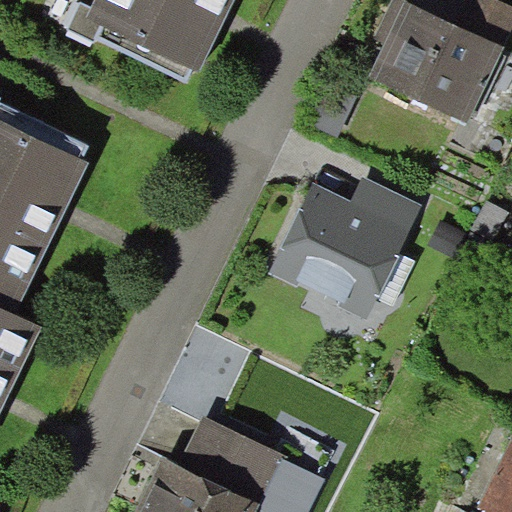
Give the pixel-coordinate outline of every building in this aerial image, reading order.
[(94,0),(91,7),(86,18),(101,25),(191,69),(199,72),(233,0),(94,0)] [(411,1),(409,0),(403,0),(369,73),(468,119),(511,24),(511,3),(504,0),(469,0),(459,23),(411,1)] [(469,0),(411,0),(411,1),(459,23),(469,0)] [(95,37),(101,25),(86,18),(91,7),(79,2),(67,29),(94,41),(95,37)] [(185,81),(191,69),(101,25),(95,37),(185,81)] [(0,102),(0,119),(82,160),(89,146),(0,102)] [(15,313),(88,162),(82,160),(0,119),(0,411),(42,326),(15,313)] [(351,198),(313,180),(269,271),(298,284),(300,278),(341,299),(338,304),(366,317),(421,202),(363,175),(351,198)] [(261,510),(288,453),(202,412),(177,461),(258,501),(255,508),(261,510)] [(511,511),(511,434),(479,502),(484,506),(480,511),(511,511)] [(177,461),(162,454),(133,511),(252,511),(255,508),(258,501),(177,461)]
